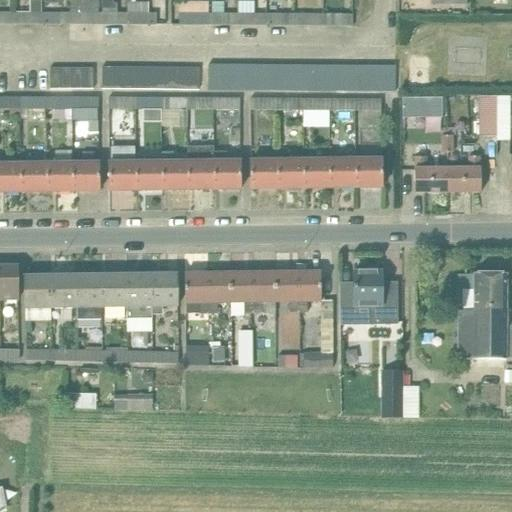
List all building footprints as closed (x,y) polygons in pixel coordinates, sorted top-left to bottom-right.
[(98,0),(98,13),(98,25),(127,25),(127,13),(112,13),(112,0),(98,0)] [(0,2),(0,24),(12,24),(12,13),(12,3),(0,2)] [(41,13),(12,13),(12,24),(41,24),(41,13)] [(41,13),(41,24),(69,25),(69,13),(41,13)] [(98,13),(69,13),(69,25),(98,25),(98,13)] [(156,14),(127,13),(127,25),(156,25),(156,14)] [(208,25),(208,14),(179,14),(179,25),(208,25)] [(237,14),(208,14),(208,25),(237,25),(237,14)] [(237,14),(237,25),(266,26),(266,14),(237,14)] [(294,14),(266,14),(266,26),(294,26),(294,14)] [(294,14),(294,26),(323,26),(323,15),(294,14)] [(352,15),(323,15),(323,26),(352,26),(352,15)] [(220,91),(220,65),(208,65),(208,91),(220,91)] [(220,65),(220,91),(233,91),(233,65),(220,65)] [(233,65),(233,91),(245,91),(245,65),(233,65)] [(245,65),(245,91),(258,91),(258,66),(245,65)] [(258,66),(258,91),(270,91),(270,66),(258,66)] [(283,66),(270,66),(270,91),(283,92),(283,66)] [(295,66),(283,66),(283,92),(295,92),(295,66)] [(295,66),(295,92),(308,92),(308,66),(295,66)] [(308,66),(308,92),(320,92),(321,66),(308,66)] [(333,66),(321,66),(320,92),(333,92),(333,66)] [(333,66),(333,92),(345,92),(346,66),(333,66)] [(358,66),(346,66),(345,92),(358,92),(358,66)] [(358,66),(358,92),(370,92),(371,66),(358,66)] [(371,66),(370,92),(383,92),(383,66),(371,66)] [(383,66),(383,92),(395,92),(395,67),(383,66)] [(60,89),(60,68),(50,68),(50,89),(60,89)] [(71,68),(60,68),(60,89),(71,89),(71,68)] [(82,68),(71,68),(71,89),(82,89),(82,68)] [(93,68),(82,68),(82,89),(93,89),(93,68)] [(112,88),(112,68),(102,68),(101,88),(112,88)] [(112,68),(112,88),(123,88),(123,68),(112,68)] [(123,68),(123,88),(134,88),(134,68),(123,68)] [(145,69),(134,68),(134,88),(145,89),(145,69)] [(156,69),(145,69),(145,89),(155,89),(156,69)] [(166,69),(156,69),(155,89),(166,89),(166,69)] [(166,69),(166,89),(177,89),(177,69),(166,69)] [(188,69),(177,69),(177,89),(188,89),(188,69)] [(199,69),(188,69),(188,89),(199,89),(199,69)] [(0,109),(19,109),(19,98),(0,97),(0,109)] [(49,98),(19,98),(19,109),(49,109),(49,98)] [(71,110),(71,98),(49,98),(49,109),(71,110)] [(98,98),(71,98),(71,110),(98,110),(98,98)] [(134,110),(134,98),(108,98),(108,110),(134,110)] [(134,98),(134,110),(161,110),(161,98),(134,98)] [(161,98),(161,110),(161,126),(185,126),(185,110),(185,99),(161,98)] [(185,99),(185,110),(213,110),(213,99),(185,99)] [(239,99),(213,99),(213,110),(239,110),(239,99)] [(276,111),(276,99),(249,99),(250,111),(276,111)] [(302,99),(276,99),(276,111),(302,111),(302,99)] [(302,99),(302,111),(329,111),(329,99),(302,99)] [(329,99),(329,111),(354,111),(354,99),(329,99)] [(354,99),(354,111),(381,111),(380,99),(354,99)] [(424,99),(402,99),(403,118),(424,118),(424,99)] [(496,132),(497,116),(497,100),(480,100),(480,132),(496,132)] [(497,116),(496,132),(496,142),(509,142),(509,116),(497,116)] [(214,163),(214,190),(240,190),(240,152),(228,153),(228,163),(214,163)] [(448,193),(448,169),(426,169),(426,158),(415,158),(415,169),(414,169),(414,193),(448,193)] [(468,169),(448,169),(448,193),(481,193),(481,169),(480,169),(480,158),(468,158),(468,169)] [(355,161),(356,188),(382,188),(382,160),(355,161)] [(303,189),(303,161),(277,162),(277,189),(303,189)] [(329,161),(303,161),(303,189),(329,189),(329,161)] [(356,188),(355,161),(329,161),(329,189),(356,188)] [(277,189),(277,162),(250,162),(251,190),(277,189)] [(188,163),(161,164),(162,191),(188,190),(188,163)] [(214,190),(214,163),(188,163),(188,190),(214,190)] [(135,191),(135,164),(109,164),(109,192),(135,191)] [(162,191),(161,164),(135,164),(135,191),(162,191)] [(46,165),(20,166),(20,193),(46,192),(46,165)] [(72,165),(46,165),(46,192),(73,192),(72,165)] [(99,165),(72,165),(73,192),(99,192),(99,165)] [(0,193),(20,193),(20,166),(0,166),(0,193)] [(0,300),(18,300),(18,287),(17,267),(0,266),(0,300)] [(397,325),(397,303),(397,283),(382,283),(382,271),(354,272),(354,292),(354,308),(369,307),(369,325),(397,325)] [(320,272),(298,273),(298,313),(306,313),(306,303),(321,303),(320,272)] [(253,314),(253,273),(230,274),(230,304),(243,304),(243,314),(253,314)] [(275,273),(253,273),(253,314),(276,314),(276,304),(275,273)] [(298,313),(298,273),(275,273),(276,304),(288,304),(288,314),(298,313)] [(162,314),(162,308),(177,308),(177,274),(151,275),(152,314),(162,314)] [(208,315),(207,274),(185,274),(185,305),(198,304),(198,315),(208,315)] [(230,274),(207,274),(208,315),(217,315),(217,305),(230,304),(230,274)] [(511,332),(505,333),(506,274),(474,274),(474,312),(455,312),(454,332),(454,359),(505,360),(505,358),(511,357),(511,332)] [(126,320),(126,275),(100,276),(101,309),(122,308),(122,323),(126,323),(126,320)] [(151,275),(126,275),(126,320),(152,320),(152,314),(151,275)] [(50,309),(49,276),(25,277),(25,310),(50,309)] [(75,309),(75,276),(49,276),(50,309),(75,309)] [(101,309),(100,276),(75,276),(75,309),(75,319),(101,319),(101,309)] [(237,366),(252,366),(251,331),(237,331),(237,366)] [(388,335),(388,348),(400,348),(400,335),(388,335)] [(342,355),(350,355),(350,341),(342,341),(342,355)] [(211,361),(225,361),(225,343),(211,343),(211,361)] [(183,364),(207,365),(207,345),(183,345),(183,364)] [(304,366),(329,366),(328,347),(304,347),(304,366)] [(19,350),(0,349),(0,361),(18,362),(19,350)] [(49,362),(49,351),(27,351),(27,362),(49,362)] [(75,351),(49,351),(49,362),(75,363),(75,351)] [(101,352),(75,351),(75,363),(101,363),(101,352)] [(127,363),(127,352),(101,352),(101,363),(127,363)] [(127,352),(127,363),(152,364),(152,353),(127,352)] [(152,353),(152,364),(178,364),(178,353),(152,353)] [(284,354),(284,368),(295,368),(296,355),(284,354)] [(381,370),(381,418),(400,418),(401,370),(381,370)] [(404,418),(419,418),(419,386),(403,386),(404,418)]
